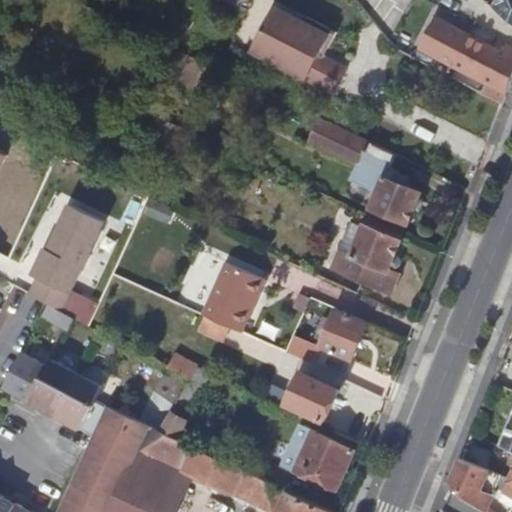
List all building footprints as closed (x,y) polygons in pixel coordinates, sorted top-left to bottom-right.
[(511,0),(501,0),(497,10),(511,21),(511,0)] [(302,25),(276,12),(254,56),(333,97),(346,72),(319,59),(324,49),(329,52),(336,36),(304,20),(302,25)] [(503,54),(436,20),(420,52),(486,86),(482,96),(503,106),(511,84),(511,49),(506,46),(503,54)] [(201,64),(191,59),(180,83),(193,90),(204,66),(201,64)] [(482,96),(410,60),(408,63),(400,80),(494,130),(503,106),(482,96)] [(163,122),(161,122),(156,134),(176,143),(181,131),(163,122)] [(371,211),(374,213),(372,219),(404,233),(406,226),(409,228),(422,197),(404,189),(408,180),(399,176),(391,170),(396,158),(321,122),(310,148),(361,169),(356,181),(379,191),(371,211)] [(171,153),(176,143),(156,134),(151,144),(171,153)] [(166,164),(171,153),(151,144),(146,154),(166,164)] [(104,223),(66,204),(32,275),(37,278),(69,293),(71,290),(104,223)] [(404,233),(372,219),(368,227),(365,227),(364,230),(350,224),(338,254),(351,259),(343,277),(390,297),(398,279),(388,275),(402,244),(400,242),(404,233)] [(351,259),(338,254),(330,272),(343,277),(351,259)] [(127,283),(132,271),(118,265),(113,276),(127,283)] [(204,318),(208,320),(229,330),(243,336),(255,310),(251,309),(255,300),(259,302),(267,283),(226,265),(204,318)] [(61,311),(69,293),(37,278),(28,295),(49,306),(61,311)] [(69,293),(61,311),(75,318),(87,324),(98,303),(71,290),(69,293)] [(255,310),(259,302),(255,300),(251,309),(255,310)] [(68,333),(75,318),(61,311),(49,306),(42,320),(68,333)] [(368,325),(336,311),(319,350),(351,364),(368,325)] [(202,331),(224,341),(229,330),(208,320),(202,331)] [(311,367),(319,350),(294,339),(287,356),(311,367)] [(6,388),(31,403),(49,369),(24,355),(6,388)] [(189,382),(197,368),(176,356),(168,371),(189,382)] [(511,365),(504,362),(496,381),(511,388),(511,365)] [(53,363),(49,369),(31,403),(56,417),(77,377),(53,363)] [(338,392),(302,375),(287,405),(323,423),(338,392)] [(104,391),(77,377),(56,417),(81,432),(97,404),(104,391)] [(184,417),(191,404),(180,398),(173,410),(184,417)] [(108,511),(136,452),(182,473),(182,476),(192,481),(232,500),(233,498),(265,511),(273,511),(283,491),(158,434),(98,406),(95,413),(104,419),(94,439),(59,511),(108,511)] [(8,413),(0,429),(0,449),(13,456),(29,423),(8,413)] [(184,423),(170,414),(159,432),(176,440),(184,423)] [(354,452),(293,425),(275,465),(336,492),(354,452)] [(182,473),(136,452),(108,511),(177,511),(192,481),(182,476),(182,473)] [(485,492),(492,472),(464,460),(455,481),(456,491),(486,511),(487,511),(493,501),(485,492)] [(329,511),(290,494),(281,511),(329,511)] [(0,511),(14,511),(17,506),(0,496),(0,511)]
